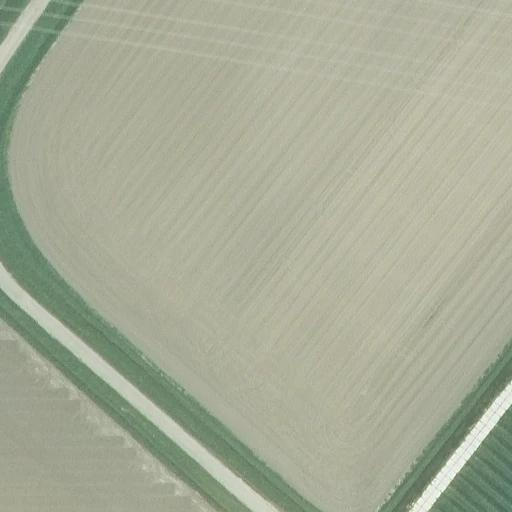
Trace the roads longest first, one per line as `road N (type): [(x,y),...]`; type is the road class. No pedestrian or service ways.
road 1 (unclassified): [(262,511),(0,283),(0,60),(40,0)]
road 2 (track): [(418,511),(511,390)]
